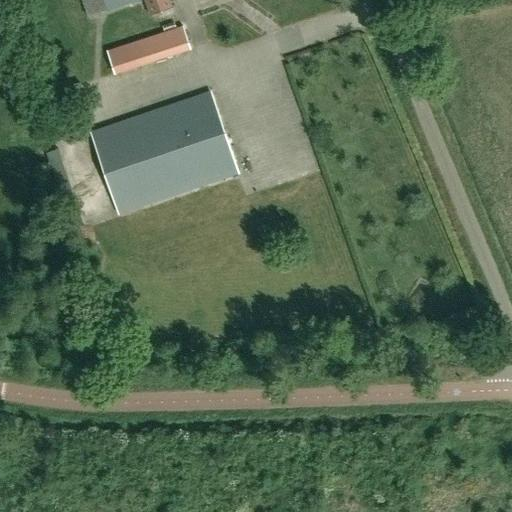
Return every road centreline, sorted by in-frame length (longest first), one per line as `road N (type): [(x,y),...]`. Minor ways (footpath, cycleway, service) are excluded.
road 1 (unclassified): [(0,390),(92,402),(511,390)]
road 2 (unclassified): [(511,322),(376,0)]
